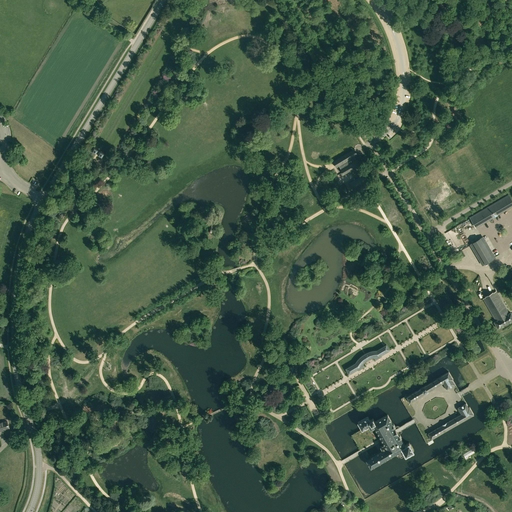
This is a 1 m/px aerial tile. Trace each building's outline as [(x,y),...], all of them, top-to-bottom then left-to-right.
[(357,153),(354,149),(333,161),(335,165),(336,167),(339,166),(341,169),(340,170),(344,175),(344,174),(360,164),(361,165),(358,160),(356,160),(354,157),(358,155),(357,153)] [(349,183),(353,190),(371,179),(367,173),(349,183)] [(511,201),(509,195),(470,218),(476,228),(511,206),(511,201)] [(215,220),(212,219),(209,220),(207,231),(209,234),(211,235),(214,233),(216,222),(215,220)] [(483,237),(470,245),(482,264),(495,257),(483,237)] [(496,292),(484,299),(496,321),(494,322),(498,329),(511,320),(511,314),(511,313),(509,314),(496,292)] [(365,353),(363,354),(362,356),(359,358),(358,359),(356,361),(355,363),(345,369),(349,375),(358,369),(358,370),(365,366),(363,364),(364,363),(367,361),(369,359),(371,358),(374,357),(375,360),(382,356),(381,355),(390,350),(386,344),(377,350),(375,350),(373,350),(371,351),(369,351),(367,352),(365,353)] [(453,379),(449,372),(406,397),(410,403),(443,383),(447,389),(455,384),(452,380),(453,379)] [(428,433),(431,439),(474,415),(469,407),(466,403),(458,408),(461,414),(428,433)] [(371,468),(384,460),(385,461),(389,458),(396,454),(396,455),(398,456),(401,456),(404,454),(405,456),(414,452),(409,443),(405,445),(401,438),(402,438),(400,435),(399,435),(397,431),(396,429),(395,427),(394,424),(393,424),(388,415),(375,422),(373,418),(370,420),(368,416),(357,422),(362,431),(368,427),(371,430),(374,428),(380,438),(379,438),(381,443),(383,442),(384,444),(380,447),(382,450),(366,460),(371,468)] [(0,422),(0,431),(3,431),(3,429),(9,428),(7,421),(0,422)]
